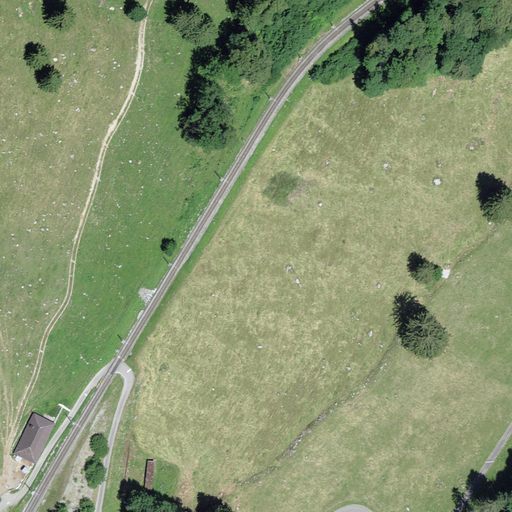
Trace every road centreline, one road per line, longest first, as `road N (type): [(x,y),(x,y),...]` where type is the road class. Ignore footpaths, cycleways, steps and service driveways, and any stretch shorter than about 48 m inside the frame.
road 1 (track): [(151,0),(138,78),(106,142),(70,291),(44,341),(7,455)]
road 2 (unclassified): [(97,511),(128,387),(125,371),(114,367),(92,383),(28,485),(9,500)]
